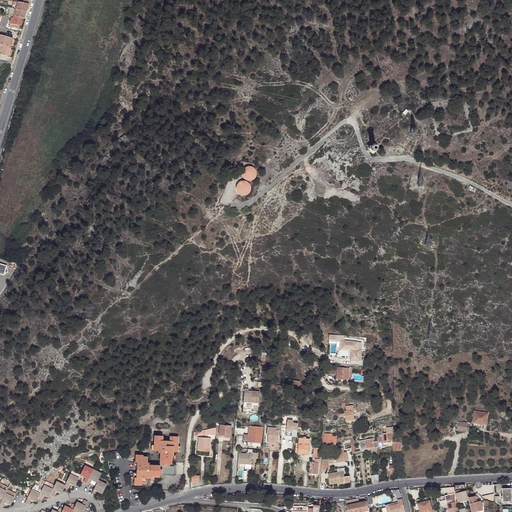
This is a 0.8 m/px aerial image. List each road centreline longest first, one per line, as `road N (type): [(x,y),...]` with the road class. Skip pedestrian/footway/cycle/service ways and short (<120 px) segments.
road 1 (unclassified): [(194,493),(242,487),(341,496),(401,485)]
road 2 (secondary): [(38,0),(0,131)]
